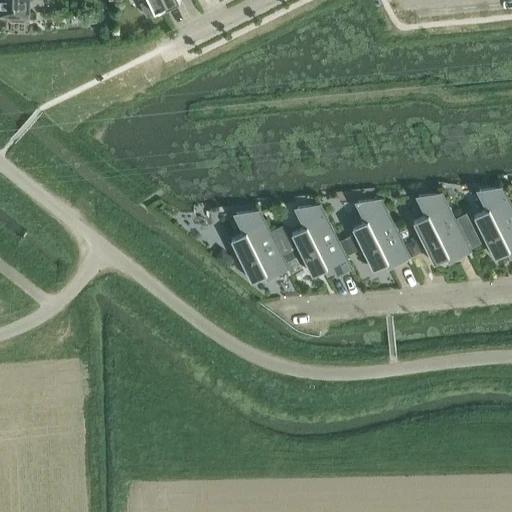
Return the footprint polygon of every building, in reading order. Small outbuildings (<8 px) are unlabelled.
[(0,0),(0,13),(1,14),(10,14),(10,17),(12,20),(24,21),(27,18),(27,14),(30,15),(30,12),(30,0),(0,0)] [(147,16),(159,11),(160,12),(166,10),(165,8),(180,0),(146,0),(141,3),(147,16)] [(511,205),(503,188),(480,190),(489,209),(475,216),(496,258),(511,250),(511,205)] [(442,193),(419,196),(428,214),(414,222),(435,264),(455,254),(457,258),(469,252),(472,257),(474,257),(442,193)] [(381,199),(358,202),(367,220),(353,227),(374,270),(394,260),(396,264),(408,258),(411,263),(413,262),(410,257),(404,244),(381,199)] [(321,205),(298,207),(307,226),(292,233),(314,276),(334,266),(338,275),(352,268),(321,205)] [(260,211),(237,213),(246,232),(232,239),(253,282),(273,272),(275,276),(287,270),(289,275),(291,274),(260,211)] [(474,228),(464,233),(471,247),(481,242),(474,228)] [(352,235),(340,241),(347,255),(359,248),(352,235)] [(416,239),(404,244),(410,257),(417,254),(419,246),(416,239)] [(222,249),(215,258),(228,268),(235,259),(222,249)] [(296,258),(287,262),(293,272),(302,268),(297,257),(296,258)]
